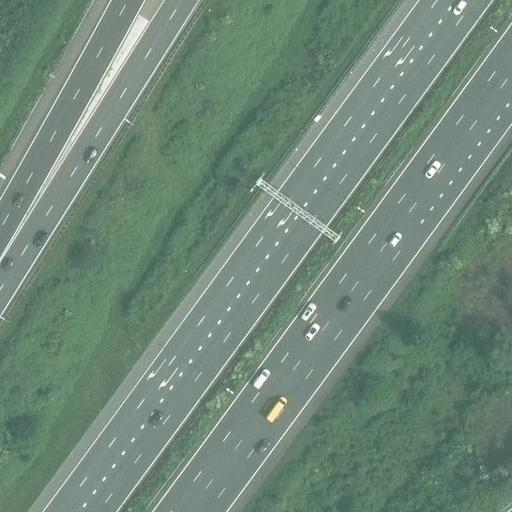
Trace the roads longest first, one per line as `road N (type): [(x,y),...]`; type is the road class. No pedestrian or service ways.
road 1 (motorway): [(452,0),(71,511)]
road 2 (motorway): [(187,511),(511,69)]
road 3 (motorway): [(181,0),(0,260)]
road 4 (motorway): [(127,0),(0,257)]
